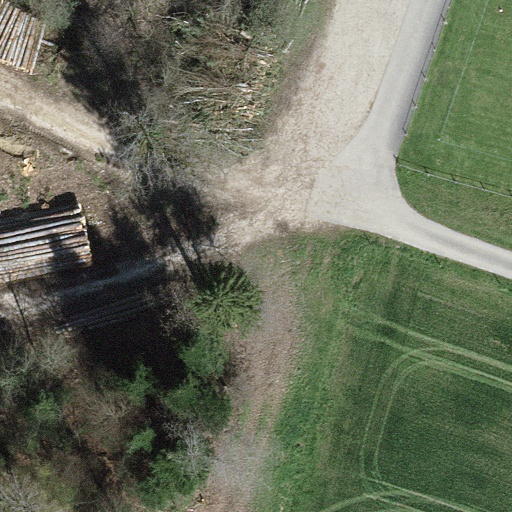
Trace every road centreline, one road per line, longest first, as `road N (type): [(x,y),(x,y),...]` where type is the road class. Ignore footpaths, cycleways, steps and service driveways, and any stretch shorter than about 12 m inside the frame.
road 1 (track): [(350,216),(114,135),(0,84)]
road 2 (track): [(0,311),(248,225),(278,191)]
